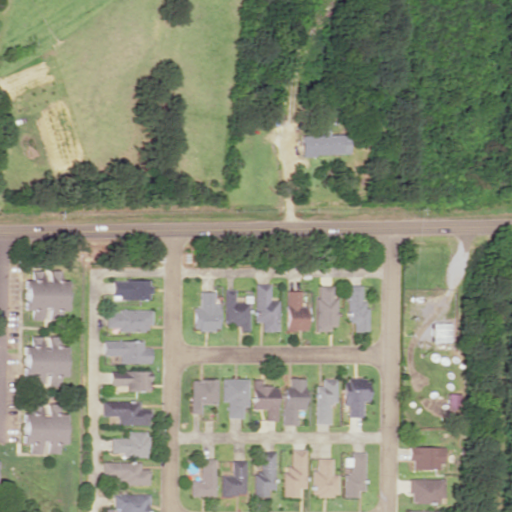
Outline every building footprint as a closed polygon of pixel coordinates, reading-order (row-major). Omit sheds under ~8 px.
[(346,154),(346,133),(327,134),(327,130),(300,131),(300,155),(346,154)] [(63,279),(57,279),(57,269),(46,269),(46,282),(41,282),(41,270),(29,270),(28,279),(23,279),(23,309),(28,309),(28,319),(39,319),(39,306),(46,306),(46,317),(63,318),(63,279)] [(111,279),(112,299),(149,298),(148,279),(111,279)] [(277,299),(268,299),(268,283),(253,283),(253,321),(260,322),(260,330),(277,330),(277,299)] [(335,296),(332,296),(332,284),(314,284),(315,329),(335,328),(335,296)] [(363,285),(346,285),(346,321),(351,321),(352,331),(364,330),(363,285)] [(247,330),(248,296),(233,295),(233,289),(223,289),(222,324),(238,324),(238,330),(247,330)] [(217,329),(217,302),(213,302),(213,290),(198,290),(198,307),(192,307),(191,329),(217,329)] [(302,290),(284,290),(285,330),(303,330),(302,290)] [(117,331),(145,331),(145,324),(151,324),(151,309),(105,309),(105,326),(117,326),(117,331)] [(447,322),(430,323),(430,341),(447,341),(447,322)] [(22,345),(21,375),(28,375),(28,384),(39,384),(39,373),(45,373),(45,385),(62,385),(63,345),(57,345),(58,336),(45,335),(45,348),(40,348),(40,336),(28,336),(28,345),(22,345)] [(103,354),(118,354),(118,363),(149,362),(149,346),(141,347),(141,339),(102,339),(103,354)] [(149,390),(148,369),(118,370),(118,376),(109,376),(109,384),(124,384),(124,390),(149,390)] [(226,416),(241,417),(241,406),(246,406),(246,378),(220,377),(220,401),(226,401),(226,416)] [(280,424),(295,424),(295,408),(302,408),(303,377),(287,377),(287,388),(281,388),(280,424)] [(190,413),(200,412),(200,403),(215,403),(215,378),(190,378),(190,413)] [(275,420),(275,385),(261,385),(262,379),(251,378),(250,408),(264,408),(264,419),(275,420)] [(327,423),(327,403),(334,403),(334,378),(320,378),(320,387),(313,387),(313,423),(327,423)] [(360,400),(366,400),(366,390),(359,390),(359,384),(346,384),(347,390),(340,390),(341,406),(345,406),(345,416),(360,416),(360,400)] [(101,415),(117,415),(117,424),(148,425),(148,407),(139,407),(139,400),(101,399),(101,415)] [(62,413),(53,413),(52,403),(45,403),(45,415),(39,415),(39,404),(27,404),(28,412),(21,413),(21,443),(27,443),(27,453),(40,452),(40,453),(56,452),(56,443),(63,443),(62,413)] [(110,437),(110,452),(121,452),(121,457),(148,456),(147,430),(125,431),(126,437),(110,437)] [(407,468),(440,469),(440,447),(408,445),(407,468)] [(304,448),(288,448),(287,470),(281,470),(280,496),(296,496),(297,487),(303,487),(304,448)] [(273,451),(259,451),(258,472),(252,472),(251,496),(266,496),(266,489),(272,489),(273,451)] [(340,468),(341,496),(355,496),(355,489),(362,489),(362,451),(348,451),(348,457),(341,457),(341,468),(340,468)] [(329,457),(314,457),(314,469),(310,470),(310,496),(335,495),(335,474),(330,474),(329,457)] [(189,479),(189,496),(214,495),(213,458),(198,458),(199,479),(189,479)] [(218,494),(244,494),(243,460),(229,460),(230,474),(218,475),(218,494)] [(148,484),(148,468),(139,468),(139,461),(101,461),(101,481),(124,480),(124,484),(148,484)] [(407,503),(441,502),(441,477),(407,478),(407,503)] [(146,511),(147,493),(111,493),(111,507),(117,507),(117,511),(146,511)]
